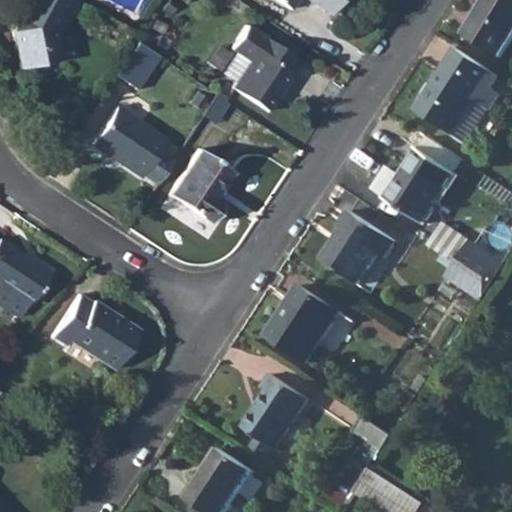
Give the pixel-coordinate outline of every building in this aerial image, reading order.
[(75,6),(63,0),(32,0),(30,5),(26,4),(16,28),(13,28),(11,44),(14,44),(21,80),(63,71),(56,38),(66,39),(80,8),(75,6)] [(274,0),(296,13),(304,0),(309,0),(336,15),(345,0),(274,0)] [(511,4),(504,0),(492,0),(464,46),(499,68),(511,48),(511,4)] [(251,27),(236,50),(253,62),(236,88),(272,112),(296,75),(292,72),(300,60),(251,27)] [(124,73),(118,82),(139,96),(161,62),(153,57),(140,48),(124,73)] [(498,82),(455,55),(430,94),(433,96),(421,116),(455,139),(477,105),(489,113),(491,114),(499,101),(490,95),(498,82)] [(477,105),(455,139),(467,146),(489,113),(477,105)] [(139,188),(155,199),(170,176),(155,165),(164,152),(113,119),(88,157),(139,190),(139,188)] [(419,156),(385,207),(422,231),(455,180),(419,156)] [(198,163),(168,209),(209,237),(221,219),(213,214),(231,185),(198,163)] [(477,223),(486,208),(461,192),(451,208),(477,223)] [(340,237),(320,267),(357,291),(377,261),(384,266),(394,249),(347,218),(337,234),(340,237)] [(498,273),(464,251),(452,270),(485,292),(498,273)] [(0,299),(30,319),(52,286),(0,252),(0,299)] [(440,289),(473,311),(485,292),(452,270),(440,289)] [(298,293),(265,344),(307,371),(340,321),(298,293)] [(82,309),(52,349),(67,360),(71,355),(112,386),(141,348),(96,315),(94,318),(82,309)] [(330,340),(341,347),(358,320),(347,313),(330,340)] [(308,409),(269,383),(260,397),(266,401),(242,438),(257,448),(249,460),(272,475),(280,461),(277,459),(308,409)] [(368,430),(360,442),(379,455),(385,459),(394,446),(387,442),(368,430)] [(219,460),(186,511),(188,511),(234,511),(254,482),(219,460)] [(372,468),(358,491),(392,511),(418,511),(426,500),(372,468)]
